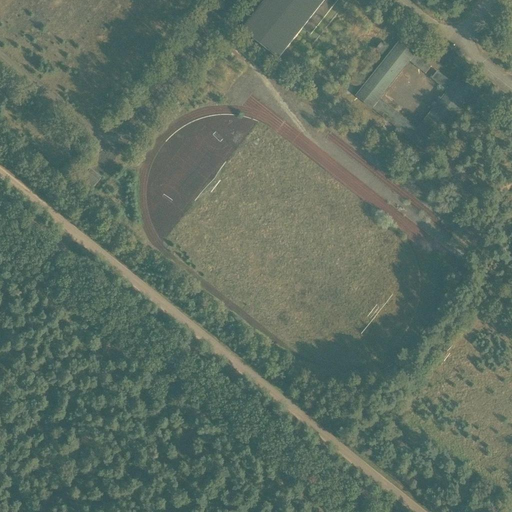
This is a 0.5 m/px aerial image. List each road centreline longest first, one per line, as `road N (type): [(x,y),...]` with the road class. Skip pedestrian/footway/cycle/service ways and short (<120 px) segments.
road 1 (unclassified): [(428,511),(0,172)]
road 2 (track): [(396,511),(0,196)]
